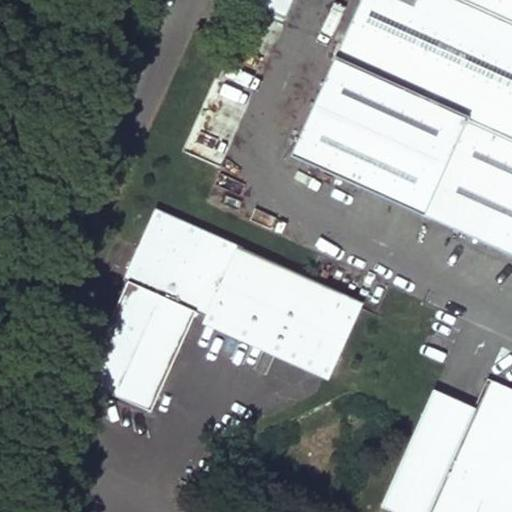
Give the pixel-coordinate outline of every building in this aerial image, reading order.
[(251,0),(249,7),(284,22),(293,0),(251,0)] [(511,256),(511,0),(360,0),(290,157),(511,256)] [(243,248),(160,209),(155,223),(236,260),(240,253),(243,248)] [(236,260),(155,223),(85,379),(151,409),(196,310),(199,304),(280,342),(284,333),(333,356),(356,305),(240,253),(236,260)] [(208,324),(323,376),(333,356),(284,333),(280,342),(199,304),(196,310),(211,317),(208,324)] [(511,396),(485,384),(474,409),(431,390),(379,506),(381,507),(392,511),(496,511),(501,502),(511,506),(511,396)] [(511,511),(511,506),(501,502),(496,511),(511,511)]
